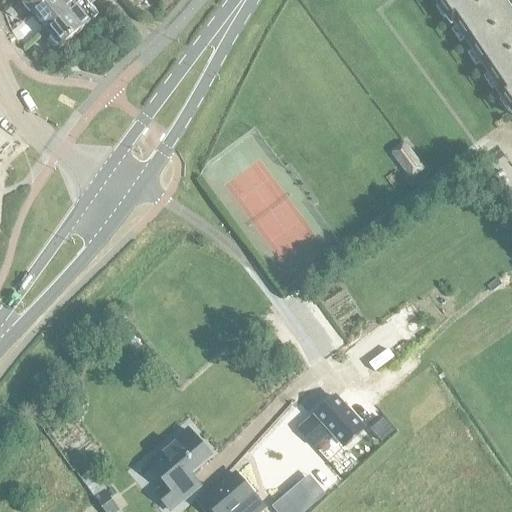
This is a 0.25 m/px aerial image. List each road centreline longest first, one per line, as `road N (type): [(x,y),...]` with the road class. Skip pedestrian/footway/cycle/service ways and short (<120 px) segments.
road 1 (tertiary): [(117,186),(244,0)]
road 2 (tertiary): [(0,334),(117,186)]
road 3 (residential): [(117,186),(33,128),(0,78)]
